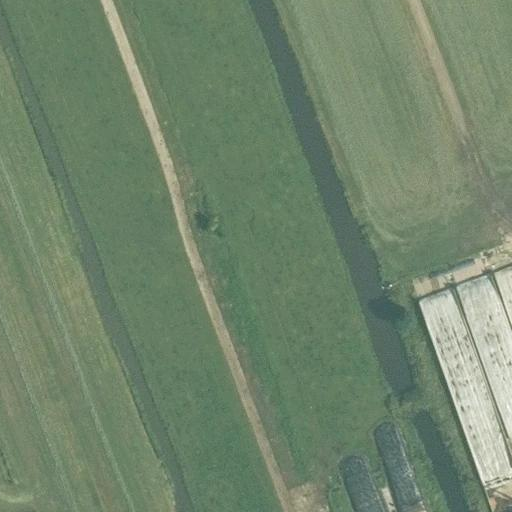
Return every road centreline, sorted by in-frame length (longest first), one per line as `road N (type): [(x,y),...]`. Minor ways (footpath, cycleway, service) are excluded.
road 1 (track): [(288,511),(109,0)]
road 2 (track): [(511,222),(479,176),(413,0)]
